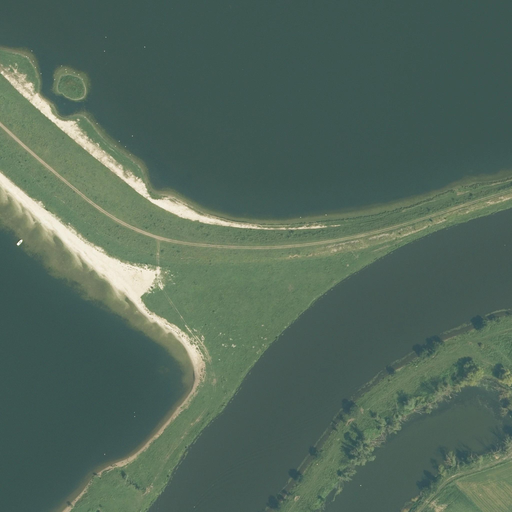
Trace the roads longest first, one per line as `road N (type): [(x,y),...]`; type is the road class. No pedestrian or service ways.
road 1 (track): [(0,125),(112,218),(178,241),(330,239),(511,190)]
road 2 (track): [(289,511),(390,389),(464,340)]
road 3 (track): [(158,237),(163,291),(213,368),(213,393)]
